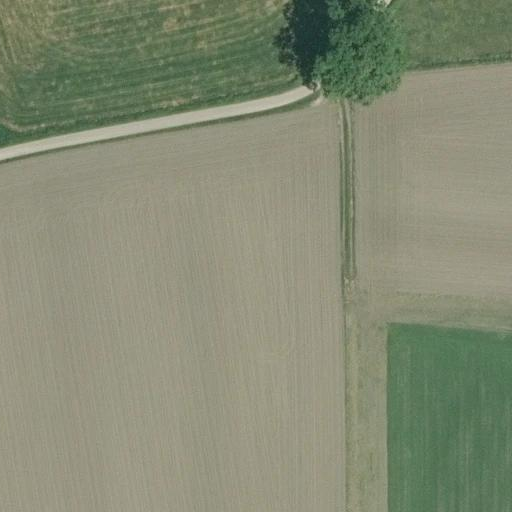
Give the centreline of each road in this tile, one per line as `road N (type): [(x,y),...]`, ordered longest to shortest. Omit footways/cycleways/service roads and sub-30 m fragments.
road 1 (track): [(364,511),(362,364),(343,291),(337,64)]
road 2 (unclassified): [(0,159),(284,100),(343,59),(382,0)]
